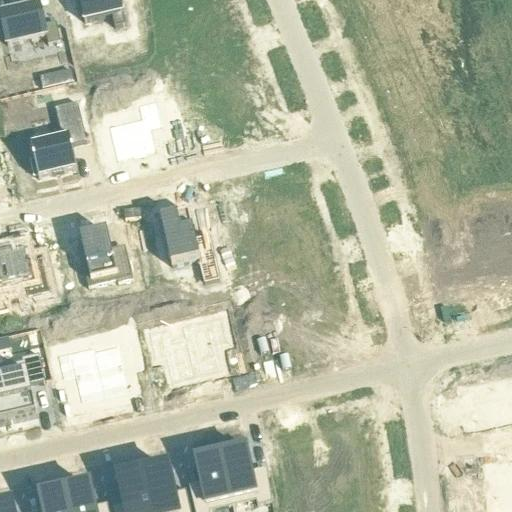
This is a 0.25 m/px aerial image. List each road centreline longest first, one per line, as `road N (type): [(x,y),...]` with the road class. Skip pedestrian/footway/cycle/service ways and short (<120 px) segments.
road 1 (residential): [(408,370),(0,465)]
road 2 (residential): [(336,143),(0,220)]
road 3 (residential): [(408,370),(336,143)]
road 4 (residential): [(336,143),(278,0)]
road 5 (residential): [(428,511),(408,370)]
